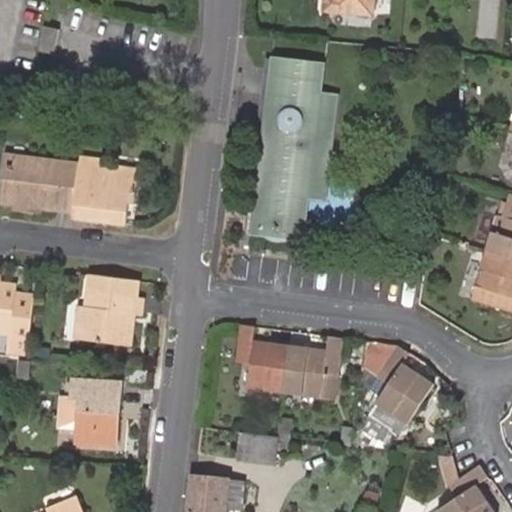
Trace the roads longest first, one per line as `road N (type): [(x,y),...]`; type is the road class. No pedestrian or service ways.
road 1 (residential): [(191,297),(405,325),(485,367)]
road 2 (residential): [(194,258),(222,20)]
road 3 (residential): [(168,511),(191,297)]
road 4 (residential): [(194,258),(0,232)]
road 5 (residential): [(485,367),(479,426),(511,477)]
